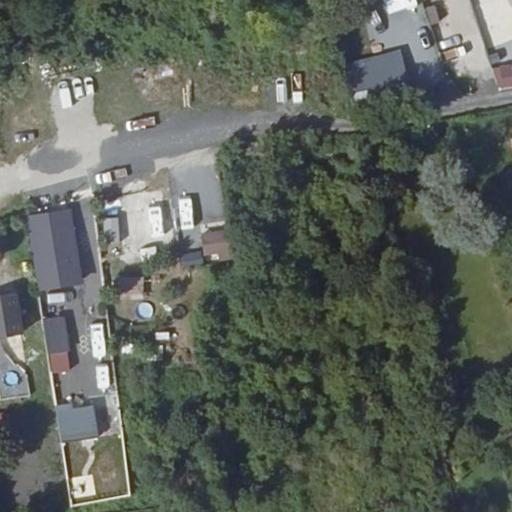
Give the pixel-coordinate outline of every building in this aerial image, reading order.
[(403,47),(345,63),(354,96),(412,80),(403,47)] [(511,63),(500,64),(501,88),(511,87),(511,63)] [(129,204),(129,210),(131,210),(132,238),(136,238),(137,258),(163,256),(161,211),(143,212),(142,203),(129,204)] [(49,234),(48,229),(58,228),(57,216),(32,219),(34,236),(49,234)] [(104,244),(120,243),(119,217),(103,218),(104,244)] [(206,261),(235,258),(231,228),(202,231),(206,261)] [(129,299),(145,298),(144,276),(128,277),(129,299)] [(0,325),(17,324),(13,290),(0,292),(0,325)] [(50,373),(72,370),(65,314),(43,317),(50,373)] [(163,358),(163,344),(123,342),(122,356),(163,358)] [(0,365),(0,377),(1,395),(27,392),(24,363),(0,365)] [(98,422),(95,401),(54,408),(57,429),(98,422)] [(104,447),(100,422),(98,422),(57,429),(61,455),(104,447)] [(124,451),(122,430),(109,431),(112,452),(114,452),(116,465),(126,464),(124,451)]
